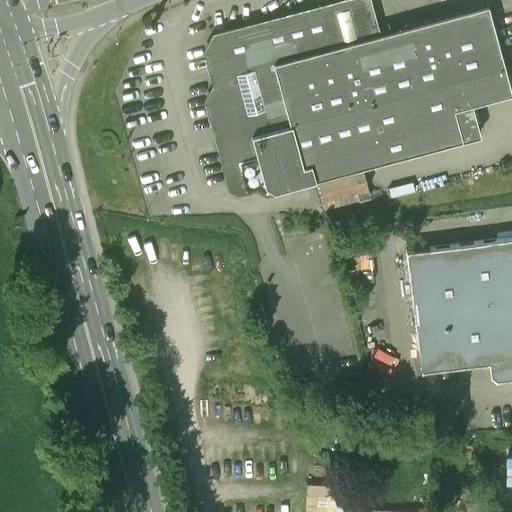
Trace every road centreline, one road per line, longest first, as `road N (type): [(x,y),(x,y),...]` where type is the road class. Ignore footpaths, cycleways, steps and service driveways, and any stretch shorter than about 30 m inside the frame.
road 1 (primary): [(134,511),(38,151)]
road 2 (unclassified): [(38,151),(70,46),(111,7)]
road 3 (primary): [(38,151),(1,35)]
